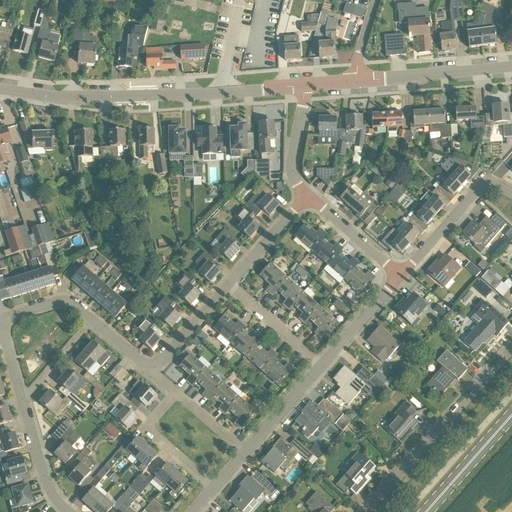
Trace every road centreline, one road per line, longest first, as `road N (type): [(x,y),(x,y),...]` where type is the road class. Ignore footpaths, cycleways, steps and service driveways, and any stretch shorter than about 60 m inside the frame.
road 1 (tertiary): [(0,89),(61,97),(303,86)]
road 2 (residential): [(368,511),(511,349)]
road 3 (residential): [(400,274),(480,186),(494,182),(511,193)]
road 4 (tertiary): [(358,80),(511,65)]
road 5 (residential): [(215,488),(147,427),(176,394)]
road 6 (secondary): [(426,511),(511,414)]
road 7 (residential): [(320,366),(400,274)]
road 8 (residential): [(67,511),(47,485),(24,399)]
road 9 (residential): [(320,366),(230,284)]
road 10 (residential): [(400,274),(306,197)]
